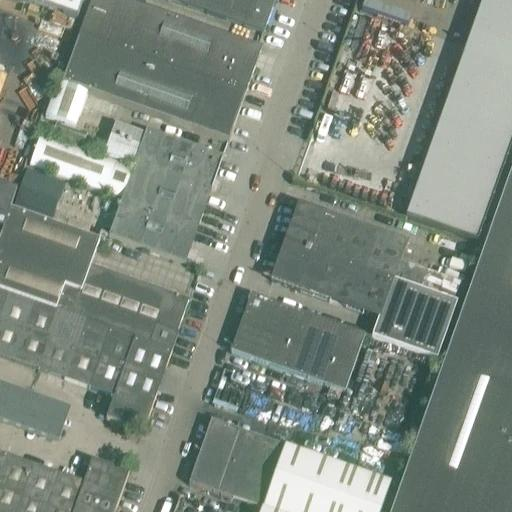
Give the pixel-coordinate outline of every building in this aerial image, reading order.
[(84,0),(5,0),(76,24),(84,0)] [(111,0),(93,0),(79,40),(245,100),(262,53),(111,0)] [(146,0),(159,0),(263,36),(275,0),(124,0),(144,7),(146,0)] [(511,0),(482,0),(405,221),(477,246),(511,145),(511,0)] [(229,146),(245,100),(79,40),(62,87),(229,146)] [(44,121),(75,132),(87,97),(56,86),(44,121)] [(135,170),(209,196),(221,162),(222,163),(223,161),(146,134),(146,135),(147,136),(135,170)] [(122,204),(196,231),(209,196),(135,170),(133,173),(41,140),(30,171),(122,204)] [(511,511),(511,170),(391,511),(511,511)] [(26,174),(12,213),(50,227),(65,188),(26,174)] [(0,231),(3,233),(10,214),(17,194),(0,187),(0,231)] [(184,265),(196,231),(122,204),(110,239),(109,238),(108,239),(185,267),(185,265),(184,265)] [(298,207),(271,284),(379,323),(372,341),(432,362),(460,284),(401,263),(407,246),(298,207)] [(0,241),(0,294),(8,297),(33,306),(59,315),(84,324),(109,333),(134,342),(149,347),(155,329),(179,338),(190,305),(91,270),(99,245),(10,214),(3,233),(0,241)] [(0,320),(0,360),(13,365),(33,306),(8,297),(0,320)] [(250,298),(231,354),(230,356),(344,396),(364,339),(250,298)] [(13,365),(38,374),(59,315),(33,306),(13,365)] [(38,374),(63,383),(84,324),(59,315),(38,374)] [(63,383),(113,400),(134,342),(109,333),(84,324),(63,383)] [(172,355),(179,338),(155,329),(149,347),(172,355)] [(113,400),(105,423),(144,436),(157,398),(166,372),(172,355),(149,347),(134,342),(113,400)] [(0,424),(61,444),(72,410),(0,386),(0,424)] [(260,511),(261,511),(284,450),(211,424),(189,487),(260,511)] [(381,511),(390,488),(284,450),(261,511),(381,511)] [(7,460),(0,480),(0,511),(17,511),(33,469),(7,460)] [(83,486),(74,511),(116,511),(129,477),(90,463),(82,486),(83,486)] [(74,511),(83,486),(82,486),(33,469),(17,511),(74,511)]
